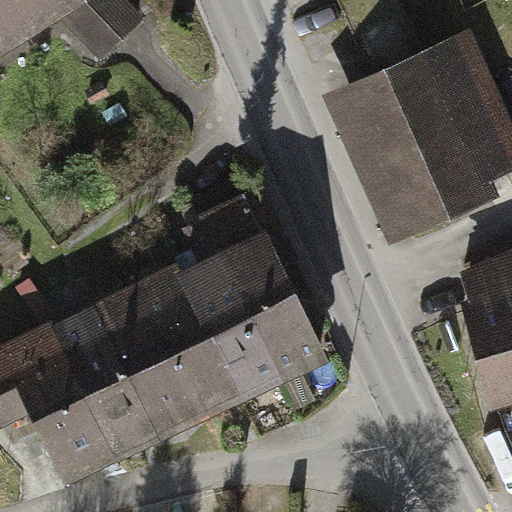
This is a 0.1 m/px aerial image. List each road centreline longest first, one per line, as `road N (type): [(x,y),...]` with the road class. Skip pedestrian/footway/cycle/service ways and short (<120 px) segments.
road 1 (tertiary): [(421,431),(237,0)]
road 2 (residential): [(79,511),(189,476),(359,452),(421,431)]
